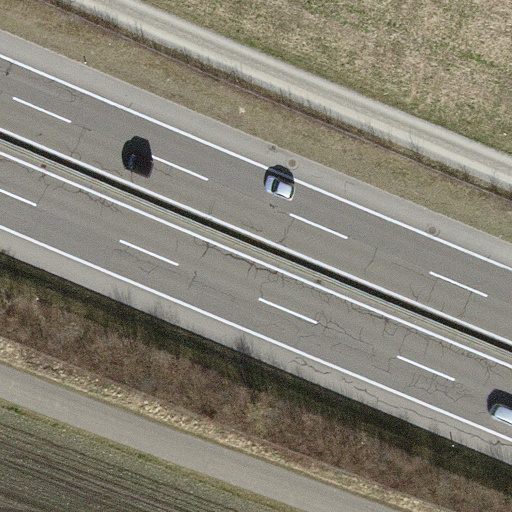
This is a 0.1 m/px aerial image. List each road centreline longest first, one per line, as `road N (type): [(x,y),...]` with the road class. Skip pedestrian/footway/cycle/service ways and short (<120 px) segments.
road 1 (motorway): [(511,301),(0,83)]
road 2 (motorway): [(0,194),(511,409)]
road 3 (track): [(92,0),(511,179)]
road 4 (track): [(0,381),(346,511)]
